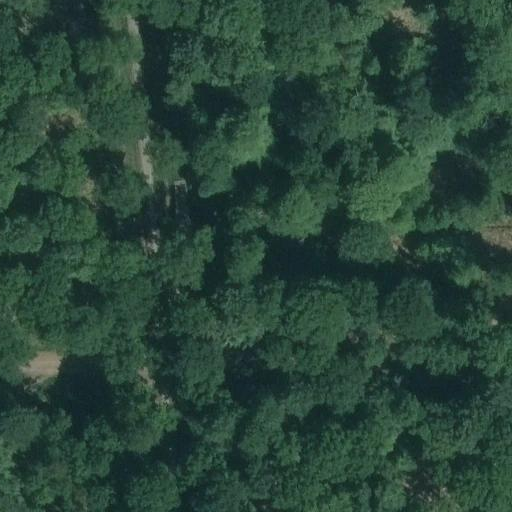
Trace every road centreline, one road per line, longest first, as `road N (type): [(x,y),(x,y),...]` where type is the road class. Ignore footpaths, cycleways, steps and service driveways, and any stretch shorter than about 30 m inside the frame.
road 1 (unclassified): [(174,511),(128,0)]
road 2 (track): [(511,365),(0,372)]
